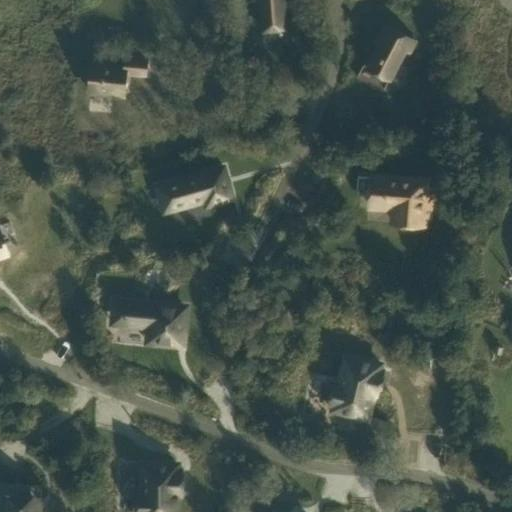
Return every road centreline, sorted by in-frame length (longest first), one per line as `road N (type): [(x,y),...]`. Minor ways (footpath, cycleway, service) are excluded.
road 1 (unclassified): [(511,505),(401,463),(300,459),(252,446),(0,346)]
road 2 (unclassified): [(253,261),(340,44),(333,0)]
